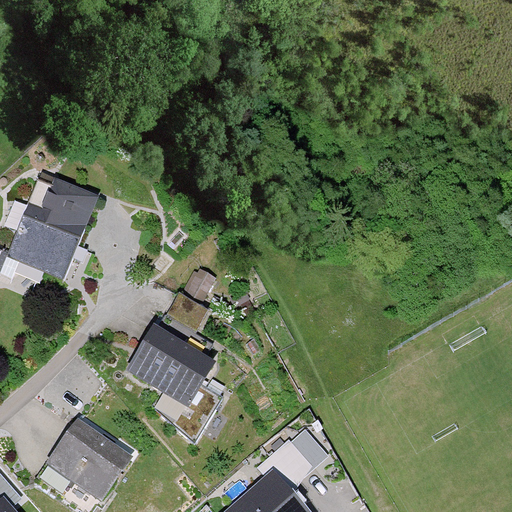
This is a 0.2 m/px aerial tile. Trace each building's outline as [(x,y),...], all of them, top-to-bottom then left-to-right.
[(9,264),(69,288),(103,205),(42,180),(9,264)] [(134,381),(193,414),(217,371),(206,365),(216,347),(201,339),(213,319),(201,313),(218,284),(195,271),(134,381)] [(51,475),(107,509),(136,464),(80,429),(51,475)] [(305,511),(273,476),(232,511),(305,511)] [(14,511),(3,498),(0,500),(0,511),(14,511)]
